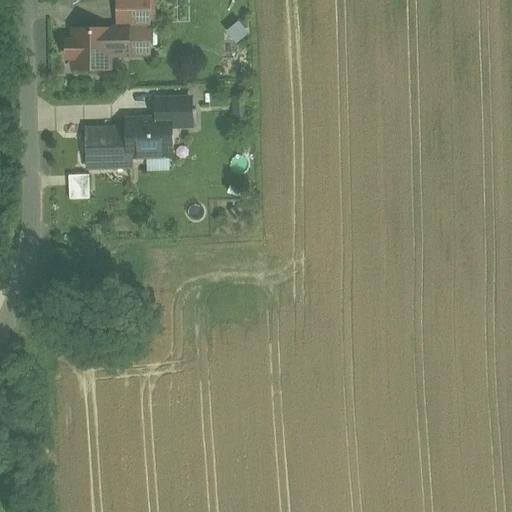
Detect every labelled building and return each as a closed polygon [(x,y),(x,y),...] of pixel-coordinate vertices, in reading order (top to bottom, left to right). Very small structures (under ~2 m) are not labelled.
[(128,30),(76,30),(76,69),(109,69),(108,46),(128,46),(128,30)] [(148,30),(128,30),(128,46),(149,45),(148,30)] [(147,70),(126,70),(126,81),(147,81),(147,70)] [(172,93),(161,93),(161,106),(173,106),(172,93)] [(198,128),(198,109),(170,110),(170,129),(198,128)] [(106,159),(82,160),(83,174),(107,173),(106,159)] [(185,164),(175,165),(175,178),(186,177),(185,164)] [(83,174),(74,174),(77,222),(109,221),(108,196),(133,194),(133,182),(108,183),(107,173),(83,174)]
